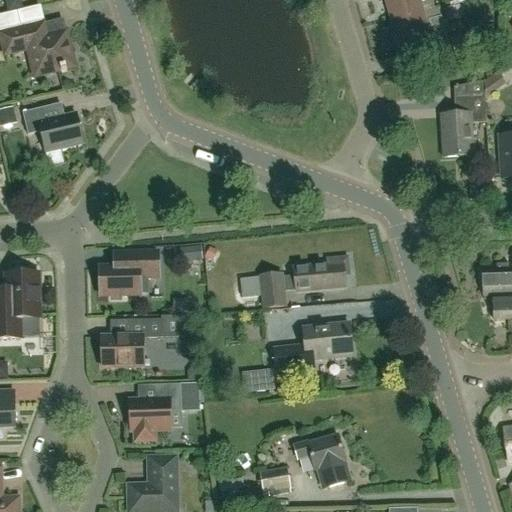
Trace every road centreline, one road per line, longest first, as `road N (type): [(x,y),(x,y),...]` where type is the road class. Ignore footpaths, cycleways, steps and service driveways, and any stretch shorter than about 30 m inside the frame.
road 1 (residential): [(337,192),(367,113),(337,0)]
road 2 (residential): [(337,192),(158,116)]
road 3 (residential): [(443,380),(398,223)]
road 4 (residential): [(62,511),(39,459),(74,364)]
road 5 (residential): [(90,511),(107,455),(74,364)]
road 6 (residential): [(68,225),(158,116)]
road 7 (residential): [(74,364),(68,225)]
road 8 (residential): [(482,511),(443,380)]
road 9 (residential): [(158,116),(122,0)]
